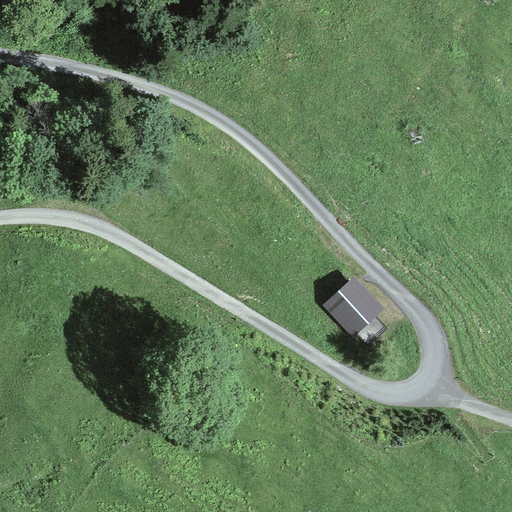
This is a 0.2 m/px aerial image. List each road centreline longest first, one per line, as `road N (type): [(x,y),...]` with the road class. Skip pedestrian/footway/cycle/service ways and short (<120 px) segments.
road 1 (track): [(0,59),(162,93),(226,128),(428,318),(444,375),(433,392)]
road 2 (track): [(433,392),(409,399),(362,387),(105,228),(0,219)]
